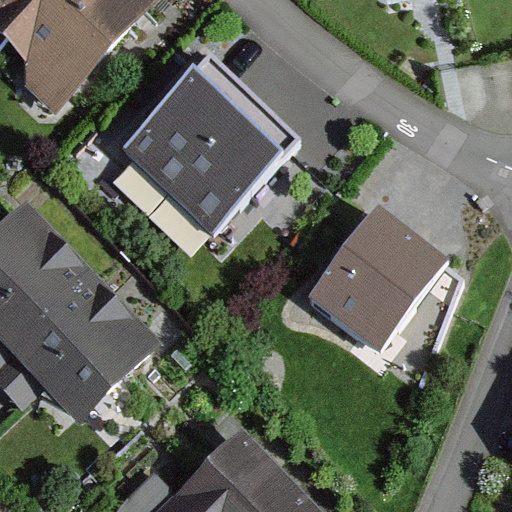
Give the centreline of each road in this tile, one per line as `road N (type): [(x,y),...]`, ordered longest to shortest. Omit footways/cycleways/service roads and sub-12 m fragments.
road 1 (residential): [(511,169),(363,87),(255,0)]
road 2 (residential): [(511,340),(450,511)]
